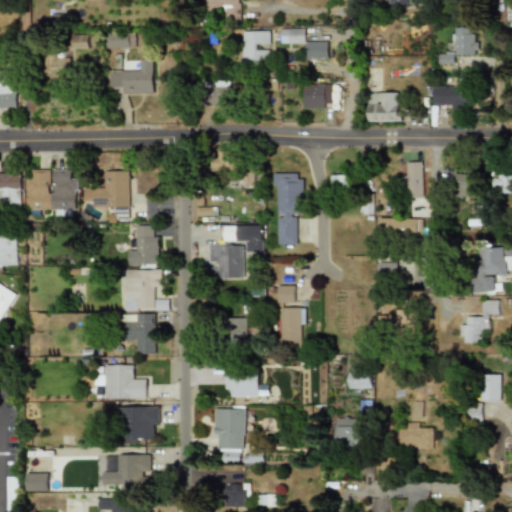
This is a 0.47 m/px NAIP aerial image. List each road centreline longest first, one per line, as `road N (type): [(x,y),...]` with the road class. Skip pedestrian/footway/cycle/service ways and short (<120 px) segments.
road 1 (residential): [(0,140),(511,137)]
road 2 (residential): [(185,511),(179,138)]
road 3 (residential): [(435,322),(436,138)]
road 4 (residential): [(348,139),(350,0)]
road 5 (residential): [(375,489),(511,489)]
road 6 (residential): [(0,382),(4,511)]
